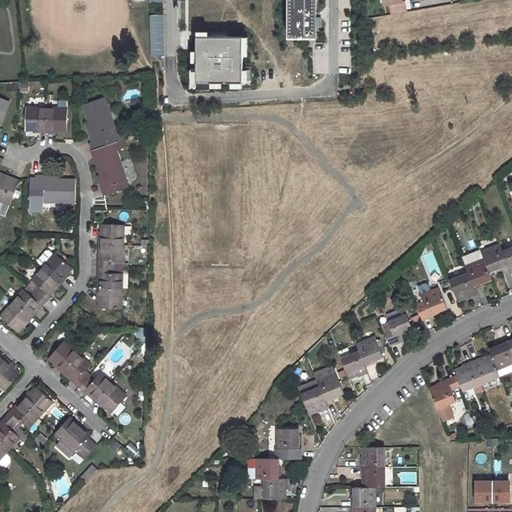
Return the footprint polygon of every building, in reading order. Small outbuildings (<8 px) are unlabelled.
[(289,0),(289,38),(316,38),(315,27),(316,20),(315,0),(289,0)] [(392,15),(407,13),(405,1),(402,2),(402,0),(383,0),(384,6),(390,5),(392,15)] [(242,40),(197,40),(196,84),(241,84),(242,40)] [(323,57),(315,55),(311,72),(320,74),(322,67),(321,66),(323,57)] [(92,143),(89,144),(91,151),(122,140),(120,134),(116,135),(103,99),(82,106),(88,122),(93,135),(89,136),(92,143)] [(40,130),(40,134),(47,134),(47,109),(26,108),(26,130),(33,130),(40,130)] [(47,109),(47,134),(53,134),(53,131),(60,131),(67,131),(67,109),(47,109)] [(128,188),(115,151),(124,149),(122,140),(91,151),(101,176),(105,188),(102,189),(104,197),(128,188)] [(0,201),(9,206),(19,182),(12,180),(11,182),(0,177),(0,201)] [(37,177),(36,202),(75,203),(76,181),(57,180),(44,180),(44,177),(37,177)] [(98,238),(98,246),(101,246),(124,246),(124,225),(101,225),(101,232),(101,238),(98,238)] [(500,245),(481,252),(484,259),(489,272),(498,268),(499,271),(509,267),(502,251),(500,245)] [(98,259),(98,267),(123,267),(124,246),(101,246),(101,259),(98,259)] [(511,272),(511,247),(502,251),(509,267),(511,273),(511,272)] [(65,279),(63,278),(67,273),(72,268),(54,253),(41,269),(58,284),(60,286),(65,279)] [(484,259),(466,267),(468,273),(474,289),(484,285),(484,282),(492,279),(489,272),(484,259)] [(100,275),(100,289),(122,289),(123,267),(98,267),(97,275),(100,275)] [(51,296),(49,294),(58,284),(41,269),(31,280),(33,281),(37,285),(33,291),(46,302),(51,296)] [(468,273),(450,280),(458,300),(467,296),(468,298),(477,295),(474,289),(468,273)] [(33,281),(24,291),(29,296),(33,291),(37,285),(33,281)] [(58,284),(49,294),(51,296),(60,286),(58,284)] [(97,288),(97,296),(100,296),(100,302),(99,309),(122,309),(122,289),(100,289),(97,288)] [(423,301),(416,304),(422,320),(439,313),(438,311),(447,307),(439,288),(421,295),(423,301)] [(23,290),(13,301),(30,316),(39,305),(41,307),(46,302),(33,291),(29,296),(24,291),(23,290)] [(13,301),(0,316),(17,331),(22,326),(26,321),(28,323),(32,317),(30,316),(13,301)] [(39,305),(30,316),(32,317),(41,307),(39,305)] [(403,308),(386,314),(389,321),(405,315),(403,308)] [(390,328),(384,331),(390,346),(407,340),(406,338),(415,334),(406,314),(405,315),(389,321),(388,322),(390,328)] [(376,336),(357,344),(360,351),(366,366),(375,362),(374,360),(384,356),(381,348),(378,342),(376,336)] [(498,346),(489,350),(492,356),(497,369),(511,363),(511,353),(507,340),(497,344),(498,346)] [(59,368),(57,369),(62,374),(64,372),(79,355),(63,341),(49,358),(54,363),(59,368)] [(360,351),(341,359),(349,379),(359,375),(360,377),(369,373),(366,366),(360,351)] [(89,375),(85,371),(90,365),(79,355),(64,372),(75,381),(73,383),(78,388),(89,375)] [(482,358),(472,362),(481,383),(500,376),(497,369),(492,356),(483,360),(482,358)] [(7,359),(0,367),(0,386),(5,391),(21,375),(15,370),(11,366),(12,364),(7,359)] [(463,368),(455,371),(456,375),(461,386),(462,391),(481,383),(472,362),(463,365),(463,368)] [(64,372),(62,374),(73,383),(75,381),(64,372)] [(336,372),(317,380),(320,386),(326,402),(338,397),(337,395),(344,392),(336,372)] [(89,375),(78,388),(84,392),(86,390),(97,401),(111,384),(99,374),(94,380),(89,375)] [(447,379),(452,390),(461,386),(456,375),(447,379)] [(438,385),(429,389),(437,408),(442,421),(453,417),(448,404),(456,401),(452,390),(447,379),(438,382),(438,385)] [(102,405),(106,408),(112,413),(126,397),(111,384),(97,401),(95,403),(100,407),(102,405)] [(320,386),(301,394),(309,413),(318,410),(320,412),(329,409),(326,402),(320,386)] [(25,395),(20,400),(22,402),(39,417),(53,402),(36,387),(31,392),(27,397),(25,395)] [(86,390),(84,392),(95,403),(97,401),(86,390)] [(20,400),(11,411),(13,413),(22,402),(20,400)] [(11,411),(6,416),(18,428),(23,423),(29,428),(39,417),(22,402),(13,413),(11,411)] [(466,425),(473,423),(470,413),(463,415),(466,425)] [(29,438),(18,428),(6,416),(1,422),(3,423),(0,427),(0,439),(11,449),(20,438),(24,442),(29,438)] [(97,446),(88,438),(90,435),(70,417),(54,434),(62,441),(58,445),(71,456),(74,451),(75,452),(76,451),(84,459),(97,446)] [(301,438),(298,438),(298,428),(277,428),(278,448),(285,449),(284,459),(301,458),(301,438)] [(39,446),(46,440),(40,433),(33,438),(39,446)] [(112,438),(108,445),(116,451),(121,444),(112,438)] [(0,460),(6,453),(11,449),(0,439),(0,460)] [(384,447),(363,447),(363,458),(361,458),(361,468),(385,467),(384,447)] [(69,458),(77,466),(83,460),(75,452),(69,458)] [(6,453),(0,460),(0,466),(3,469),(10,462),(10,456),(6,453)] [(278,458),(258,459),(258,479),(264,479),(281,479),(281,469),(278,469),(278,458)] [(92,464),(80,476),(85,482),(98,470),(92,464)] [(385,467),(361,468),(361,478),(363,478),(363,487),(375,487),(385,487),(385,467)] [(281,479),(264,479),(264,498),(286,499),(286,489),(288,489),(287,479),(281,479)] [(475,501),(492,501),(492,481),(475,481),(475,501)] [(492,501),(509,501),(509,481),(492,481),(492,501)] [(363,487),(353,487),(353,498),(351,498),(351,507),(375,507),(375,487),(363,487)]
